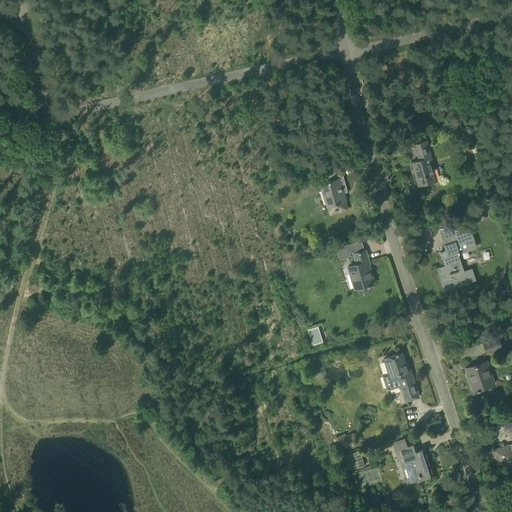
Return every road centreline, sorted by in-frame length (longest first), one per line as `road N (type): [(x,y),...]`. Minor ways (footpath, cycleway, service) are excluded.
road 1 (unclassified): [(490,511),(386,210),(348,57)]
road 2 (unclassified): [(49,122),(348,57)]
road 3 (unclassified): [(348,57),(511,20)]
